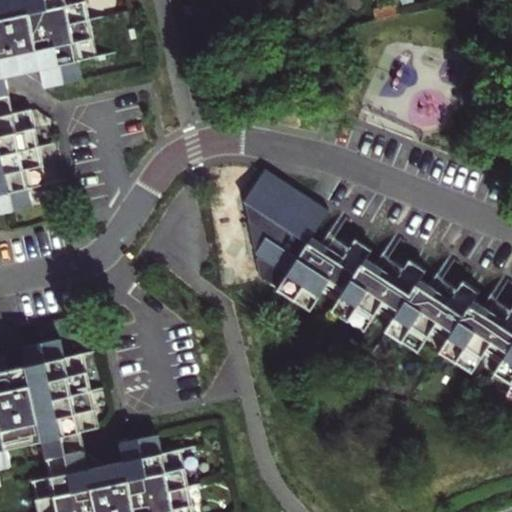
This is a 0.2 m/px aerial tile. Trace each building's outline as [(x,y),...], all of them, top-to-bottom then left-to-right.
[(0,0),(0,210),(31,204),(27,186),(46,182),(29,107),(11,111),(2,74),(19,70),(40,65),(44,84),(82,75),(78,57),(94,54),(82,0),(0,0)] [(40,65),(19,70),(44,84),(40,65)] [(263,65),(223,74),(228,98),(267,90),(263,65)] [(511,308),(503,302),(494,297),(488,306),(473,297),(479,289),(463,279),(458,287),(449,281),(440,276),(434,285),(420,276),(425,268),(409,257),(404,266),(397,261),(385,254),(379,263),(366,255),(371,247),(355,237),(349,245),(341,240),(332,234),(325,244),(310,235),(328,207),(264,167),(243,199),(265,212),(255,228),(244,244),(287,271),(276,288),(309,309),(323,285),(340,296),(331,309),(363,329),(378,306),(393,316),(385,329),(417,350),(431,327),(447,337),(438,351),(471,371),(486,347),(502,357),(494,370),(511,381),(511,308)] [(258,277),(269,284),(276,288),(287,271),(244,244),(258,277)] [(123,459),(105,463),(87,467),(83,445),(80,430),(95,426),(79,352),(64,355),(60,336),(22,345),(26,363),(9,367),(0,369),(0,466),(10,464),(6,446),(42,438),(49,475),(33,479),(39,511),(191,511),(178,448),(161,452),(157,433),(119,441),(123,459)] [(0,369),(9,367),(4,349),(0,349),(0,369)] [(87,467),(105,463),(83,445),(87,467)]
